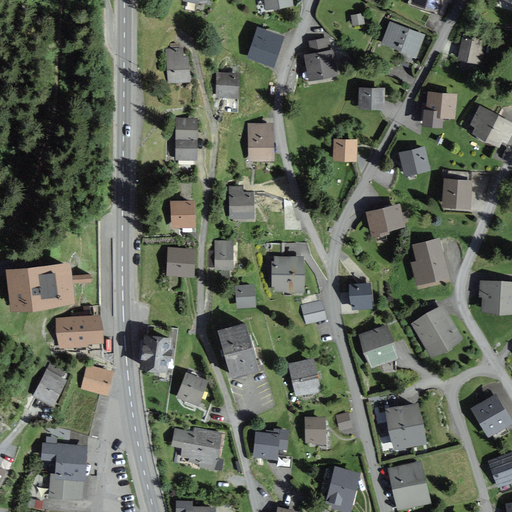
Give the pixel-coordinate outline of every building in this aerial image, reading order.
[(293,5),(292,0),(264,0),(266,10),(293,5)] [(443,0),(412,0),(411,5),(439,14),(443,0)] [(365,24),(362,13),(351,15),(353,27),(365,24)] [(424,34),(390,22),(381,45),(416,57),(424,34)] [(285,37),(257,28),(247,58),(274,67),(285,37)] [(486,40),(463,35),(458,60),(481,64),(486,40)] [(331,50),(329,38),(309,41),(311,53),(304,55),(306,67),(308,81),(338,76),(334,50),(331,50)] [(184,57),(183,48),(166,49),(168,84),(191,83),(189,57),(184,57)] [(239,113),(239,73),(216,73),(215,112),(239,113)] [(385,88),(358,88),(359,109),(385,109),(385,88)] [(457,93),(428,91),(427,110),(423,110),(422,126),(442,129),(444,119),(455,119),(457,93)] [(511,134),(511,121),(480,106),(470,126),(474,128),(471,134),(499,148),(503,141),(508,143),(511,134)] [(197,161),(197,119),(175,119),(175,161),(197,161)] [(275,161),(275,124),(249,124),(249,161),(275,161)] [(358,140),(334,139),(333,162),(357,162),(358,140)] [(425,146),(399,152),(405,177),(431,170),(425,146)] [(472,179),(444,178),(443,208),(471,208),(472,179)] [(243,192),(243,187),(229,187),(229,218),(255,218),(254,192),(243,192)] [(196,228),(195,202),(170,202),(171,229),(196,228)] [(402,213),(401,205),(372,211),(367,212),(372,238),(389,234),(388,231),(405,227),(404,222),(408,221),(406,212),(402,213)] [(450,281),(440,238),(412,245),(416,261),(411,263),(417,289),(450,281)] [(233,271),(233,242),(215,242),(215,271),(233,271)] [(193,277),(195,249),(168,248),(167,276),(193,277)] [(304,293),(304,257),(275,257),(275,263),(271,263),(271,289),(274,289),(274,293),(304,293)] [(71,263),(6,270),(11,311),(75,305),(73,284),(91,283),(90,275),(72,277),(71,263)] [(511,282),(480,280),(479,296),(483,297),(482,313),(511,314),(511,282)] [(373,306),(371,284),(349,285),(351,311),(368,310),(368,306),(373,306)] [(255,308),(254,286),(235,287),(236,310),(255,308)] [(321,300),(301,304),(306,324),(327,320),(321,300)] [(463,341),(443,307),(411,325),(430,359),(463,341)] [(100,316),(56,320),(59,348),(103,344),(100,316)] [(258,371),(245,325),(217,333),(231,379),(258,371)] [(399,359),(387,326),(359,336),(371,370),(399,359)] [(171,338),(144,335),(141,371),(168,373),(171,338)] [(321,391),(313,358),(288,364),(296,397),(321,391)] [(113,371),(88,364),(81,389),(107,396),(113,371)] [(67,380),(47,369),(33,396),(54,406),(67,380)] [(208,383),(186,374),(177,398),(199,407),(208,383)] [(511,424),(511,419),(497,394),(472,409),(490,437),(511,424)] [(427,444),(419,403),(387,409),(395,450),(427,444)] [(348,412),(336,415),(340,430),(353,428),(348,412)] [(326,417),(305,418),(306,443),(327,442),(326,417)] [(194,432),(175,429),(172,446),(182,448),(180,457),(189,459),(188,464),(214,469),(221,433),(195,428),(194,432)] [(280,435),(257,432),(253,457),(277,460),(280,435)] [(84,500),(87,445),(42,442),(41,459),(56,460),(55,473),(50,472),(48,498),(84,500)] [(511,481),(511,450),(489,459),(499,486),(511,481)] [(432,502),(422,461),(388,469),(398,510),(432,502)] [(360,475),(336,469),(327,502),(333,503),(332,507),(350,511),(360,475)]
